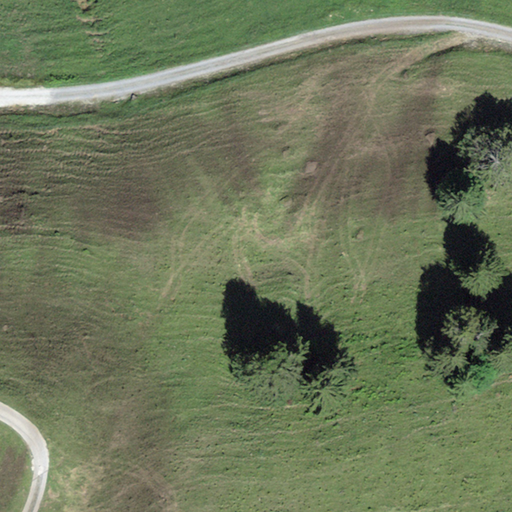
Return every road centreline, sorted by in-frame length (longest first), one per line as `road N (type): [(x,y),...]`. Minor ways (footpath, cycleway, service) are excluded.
road 1 (track): [(0,94),(119,90),(353,28),(432,22),(511,33)]
road 2 (track): [(0,411),(23,424),(42,458),(29,511)]
